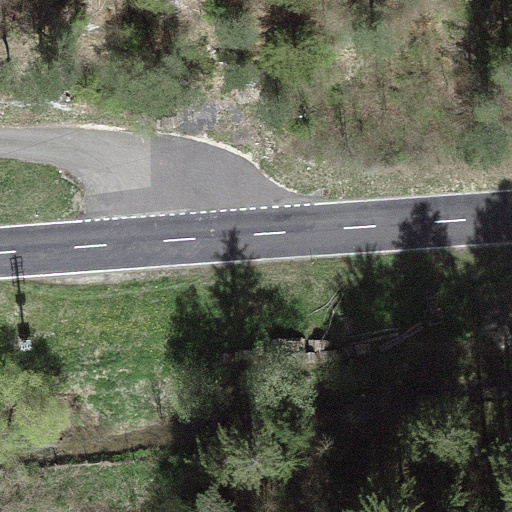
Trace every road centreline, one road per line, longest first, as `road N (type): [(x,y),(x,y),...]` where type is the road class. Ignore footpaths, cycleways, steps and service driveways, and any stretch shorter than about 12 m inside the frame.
road 1 (secondary): [(511,215),(215,235)]
road 2 (unclassified): [(215,235),(178,167),(0,152)]
road 3 (secondary): [(215,235),(0,250)]
